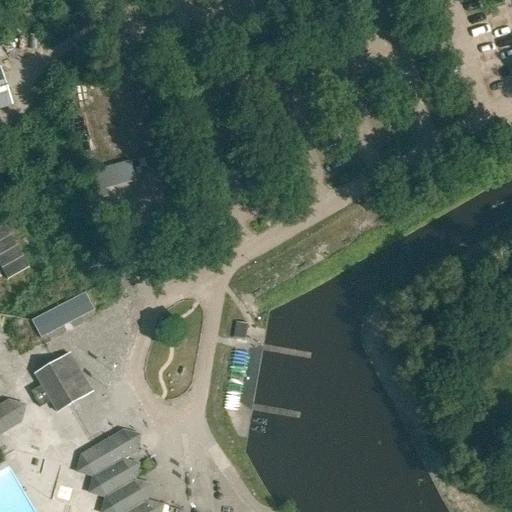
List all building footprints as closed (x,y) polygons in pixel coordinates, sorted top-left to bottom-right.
[(0,109),(10,107),(0,75),(0,109)] [(105,191),(135,183),(130,162),(92,172),(99,201),(107,198),(105,191)] [(9,222),(0,226),(0,258),(11,277),(34,264),(9,222)] [(32,322),(41,339),(94,311),(85,294),(32,322)] [(235,324),(233,339),(243,341),(245,341),(247,326),(246,325),(235,324)] [(30,393),(40,408),(49,402),(57,415),(82,400),(58,361),(33,377),(40,387),(30,393)] [(0,432),(22,420),(25,402),(9,397),(0,401),(0,432)] [(75,473),(75,474),(92,478),(88,495),(104,499),(100,511),(161,511),(163,506),(147,502),(151,485),(135,481),(139,464),(123,460),(133,455),(136,439),(120,434),(77,458),(75,473)]
